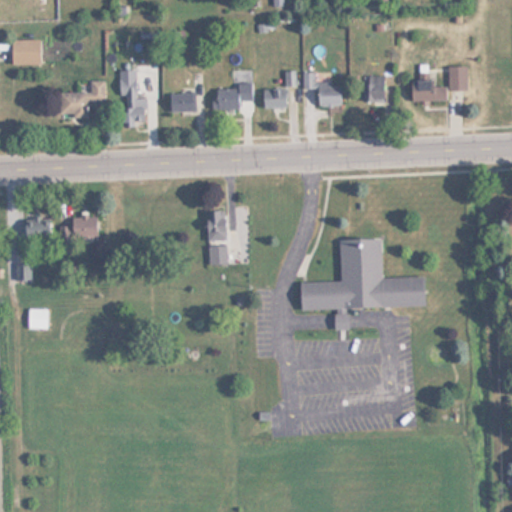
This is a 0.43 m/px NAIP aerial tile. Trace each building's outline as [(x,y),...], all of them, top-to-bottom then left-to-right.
[(8,38),(8,63),(38,63),(38,38),(8,38)] [(445,100),(445,89),(465,89),(464,66),(445,66),(446,85),(432,86),(432,79),(406,79),(407,101),(445,100)] [(117,69),(117,125),(144,125),(144,97),(135,97),(135,69),(117,69)] [(283,85),(283,70),(294,69),(295,84),(283,85)] [(314,106),(340,106),(339,82),(313,82),(313,72),(301,72),(301,88),(314,88),(314,106)] [(382,75),(361,75),(361,105),(382,105),(382,75)] [(86,114),(85,100),(103,99),(102,80),(88,80),(89,91),(57,92),(58,115),(86,114)] [(251,82),(234,82),(234,88),(209,88),(210,110),(237,110),(237,100),(251,100),(251,82)] [(259,106),(284,106),(284,88),(259,88),(259,106)] [(193,111),(193,92),(166,93),(166,111),(193,111)] [(223,210),(204,210),(204,240),(223,240),(223,210)] [(93,216),(77,216),(77,226),(61,226),(61,238),(93,238),(93,216)] [(48,218),(26,218),(26,238),(48,238),(48,218)] [(422,305),(421,276),(379,277),(378,237),(337,238),(338,281),(296,282),(297,309),(332,309),(332,327),(345,327),(345,307),(422,305)] [(223,263),(223,246),(207,246),(207,263),(223,263)] [(28,264),(13,264),(13,281),(28,281),(28,264)] [(45,328),(45,308),(25,308),(25,328),(45,328)]
